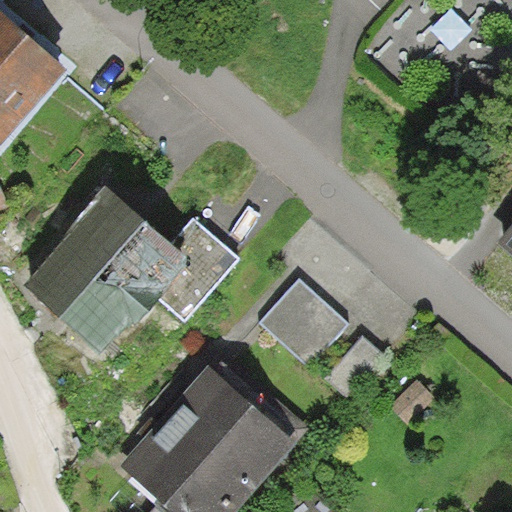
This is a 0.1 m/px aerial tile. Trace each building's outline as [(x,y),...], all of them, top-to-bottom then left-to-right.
[(0,146),(65,75),(0,15),(0,146)] [(104,197),(22,296),(101,361),(183,262),(104,197)] [(511,228),(500,243),(511,253),(511,228)] [(313,365),(352,322),(304,278),(264,322),(313,365)] [(218,369),(116,469),(157,511),(239,511),(300,453),(218,369)]
